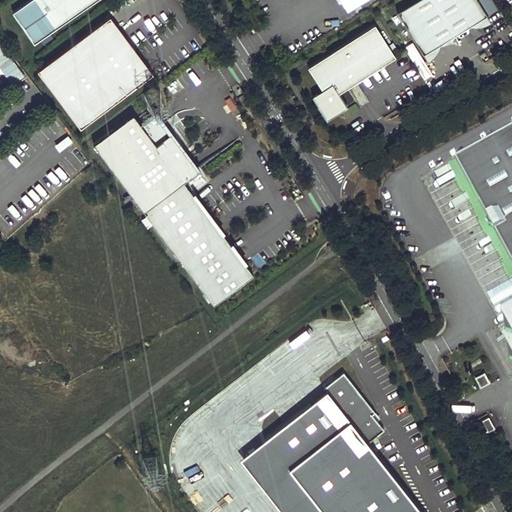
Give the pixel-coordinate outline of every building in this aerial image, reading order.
[(56,27),(37,0),(28,0),(13,10),(35,41),(56,27)] [(37,0),(56,27),(94,0),(37,0)] [(470,24),(486,14),(477,0),(413,0),(396,10),(422,54),(438,44),(470,24)] [(490,20),(486,14),(470,24),(478,24),(485,23),(490,20)] [(109,16),(38,69),(80,127),(152,73),(109,16)] [(374,23),(308,66),(322,88),(311,95),(327,118),(346,106),(337,93),(395,56),(374,23)] [(438,44),(422,54),(425,59),(430,56),(434,50),(438,44)] [(170,109),(161,116),(175,134),(184,127),(170,109)] [(95,143),(144,209),(214,301),(253,272),(183,180),(199,168),(155,110),(138,123),(132,115),(95,143)] [(511,129),(456,161),(461,169),(511,143),(511,142),(511,129)] [(511,142),(511,143),(461,169),(511,262),(511,307),(501,314),(510,330),(502,334),(511,351),(511,142)] [(456,161),(449,165),(453,173),(461,169),(456,161)] [(511,262),(461,169),(453,173),(511,280),(511,262)] [(484,370),(474,376),(480,386),(489,381),(484,370)] [(328,394),(244,460),(285,511),(421,511),(368,444),(385,431),(372,416),(377,412),(344,371),(323,387),(328,394)] [(488,415),(481,419),(487,430),(494,426),(488,415)]
